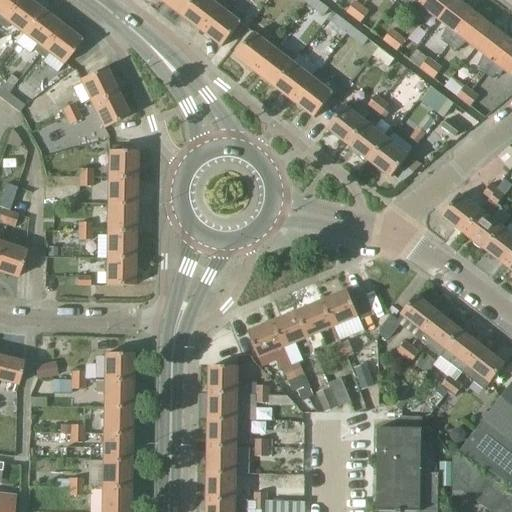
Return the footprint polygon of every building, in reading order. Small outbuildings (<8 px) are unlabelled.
[(0,26),(5,30),(9,24),(22,35),(41,11),(26,0),(17,0),(0,23),(0,26)] [(0,0),(0,23),(17,0),(0,0)] [(164,0),(163,3),(182,18),(195,0),(164,0)] [(208,0),(195,0),(182,18),(201,33),(224,3),(219,0),(217,0),(214,4),(208,0)] [(329,10),(316,0),(312,0),(308,5),(324,18),(329,10)] [(410,0),(405,14),(411,18),(425,0),(410,0)] [(425,0),(411,18),(419,24),(430,15),(438,21),(454,0),(425,0)] [(456,0),(454,0),(438,21),(447,28),(441,42),(447,46),(473,13),(456,0)] [(355,2),(346,13),(353,18),(361,7),(355,2)] [(224,3),(201,33),(221,48),(240,24),(227,14),(231,8),(224,3)] [(369,13),(361,7),(353,18),(360,24),(369,13)] [(31,50),(38,55),(60,26),(41,11),(22,35),(35,45),(31,50)] [(473,13),(447,46),(456,52),(466,43),(474,49),(491,27),(473,13)] [(336,16),(331,23),(347,35),(353,28),(336,16)] [(62,65),(80,41),(60,26),(38,55),(43,59),(47,54),(62,65)] [(491,27),(474,49),(483,56),(477,69),(484,74),(509,41),(491,27)] [(353,28),(347,35),(363,48),(368,40),(353,28)] [(391,30),(383,42),(389,47),(398,35),(391,30)] [(253,34),(235,59),(255,74),(275,48),(278,44),(271,40),(267,45),(253,34)] [(397,53),(406,41),(398,35),(389,47),(397,53)] [(511,43),(509,41),(484,74),(493,80),(496,76),(499,78),(504,72),(511,78),(511,76),(511,43)] [(275,48),(255,74),(274,89),(293,65),(280,55),(281,53),(284,49),(278,44),(275,48)] [(428,58),(420,70),(426,74),(434,63),(428,58)] [(442,69),(434,63),(426,74),(434,80),(442,69)] [(293,65),(274,89),(293,104),(316,75),(310,70),(306,75),(293,65)] [(79,80),(91,105),(115,93),(103,68),(79,80)] [(407,68),(386,94),(401,106),(422,80),(407,68)] [(316,75),(293,104),(313,120),(332,96),(319,85),(323,80),(317,75),(316,75)] [(8,95),(11,92),(13,88),(5,83),(0,88),(0,87),(0,99),(2,102),(8,95)] [(465,87),(457,98),(462,102),(471,91),(465,87)] [(432,89),(422,102),(443,119),(454,105),(432,89)] [(471,108),(479,98),(471,91),(462,102),(470,109),(471,108)] [(103,129),(127,118),(115,93),(91,105),(103,129)] [(8,95),(2,102),(19,114),(24,106),(8,95)] [(376,96),(368,107),(374,112),(383,101),(376,96)] [(382,117),(390,106),(383,101),(374,112),(382,117)] [(62,110),(65,117),(77,111),(74,105),(62,110)] [(343,108),(327,129),(348,145),(365,124),(363,123),(370,115),(363,110),(356,118),(343,108)] [(81,120),(77,111),(65,117),(69,126),(81,120)] [(365,124),(348,145),(369,162),(385,140),(365,124)] [(426,135),(418,129),(410,139),(418,145),(426,135)] [(385,140),(369,162),(390,178),(407,157),(385,140)] [(507,147),(496,157),(510,173),(511,169),(511,146),(510,145),(507,147)] [(107,151),(107,178),(134,179),(134,151),(107,151)] [(92,188),(92,178),(79,178),(78,188),(92,188)] [(134,179),(107,178),(107,205),(133,205),(134,179)] [(511,187),(511,186),(504,180),(496,190),(504,196),(511,187)] [(496,190),(491,186),(483,196),(489,200),(496,190)] [(485,205),(463,234),(485,251),(501,230),(510,218),(501,212),(502,210),(501,209),(497,206),(504,196),(496,190),(489,200),(485,205)] [(458,197),(442,218),(463,234),(485,205),(474,196),(468,204),(458,197)] [(107,205),(106,232),(133,232),(133,205),(107,205)] [(0,216),(0,224),(6,226),(10,213),(2,210),(0,216)] [(17,218),(18,216),(10,213),(6,226),(14,229),(17,218)] [(78,233),(78,231),(91,231),(91,225),(79,224),(79,221),(57,220),(57,233),(78,233)] [(511,238),(501,230),(485,251),(506,267),(511,259),(511,238)] [(91,231),(78,231),(78,233),(77,241),(91,242),(91,231)] [(106,232),(106,258),(132,259),(133,232),(106,232)] [(0,272),(17,278),(25,253),(0,244),(0,272)] [(132,286),(132,259),(106,258),(105,286),(132,286)] [(90,277),(77,277),(77,287),(90,287),(90,277)] [(348,292),(323,303),(334,328),(359,317),(348,292)] [(415,297),(402,314),(402,315),(424,332),(437,315),(415,297)] [(323,303),(298,313),(309,338),(334,328),(323,303)] [(298,313),(274,323),(284,348),(309,338),(298,313)] [(424,332),(418,340),(440,357),(459,332),(437,315),(424,332)] [(274,323),(249,334),(259,359),(284,348),(274,323)] [(459,332),(440,357),(462,374),(481,349),(459,332)] [(406,342),(397,353),(404,358),(412,347),(406,342)] [(350,343),(341,346),(346,359),(355,356),(350,343)] [(333,349),(338,362),(346,359),(341,346),(333,349)] [(419,352),(412,347),(404,358),(410,363),(419,352)] [(481,349),(462,374),(485,391),(491,383),(491,384),(504,367),(481,349)] [(131,354),(104,354),(103,381),(130,382),(131,354)] [(419,366),(430,373),(436,362),(425,355),(419,366)] [(0,380),(18,385),(23,364),(0,358),(0,380)] [(299,363),(292,366),(301,388),(308,385),(299,363)] [(210,366),(210,393),(271,394),(271,388),(257,388),(257,384),(237,383),(237,367),(210,366)] [(289,383),(295,391),(301,388),(292,366),(284,369),(289,383)] [(442,398),(443,399),(456,381),(450,376),(436,394),(442,398)] [(328,384),(338,408),(351,403),(341,379),(328,384)] [(51,395),(71,395),(71,391),(84,391),(84,381),(56,380),(56,382),(51,382),(51,395)] [(103,408),(130,408),(130,382),(103,381),(103,408)] [(448,407),(463,387),(456,381),(443,399),(442,398),(440,401),(448,407)] [(511,383),(460,451),(511,488),(511,383)] [(404,384),(394,399),(405,407),(416,392),(404,384)] [(317,395),(325,414),(338,409),(329,389),(317,395)] [(210,393),(209,420),(236,420),(237,407),(249,408),(249,396),(256,397),(256,405),(270,405),(271,394),(210,393)] [(102,435),(129,435),(130,408),(103,408),(102,435)] [(421,420),(401,419),(401,430),(379,430),(378,511),(438,511),(439,474),(438,467),(430,467),(430,452),(422,451),(422,430),(421,430),(421,420)] [(209,425),(209,447),(236,447),(236,420),(209,420),(209,425)] [(70,434),(70,427),(60,426),(60,436),(70,436),(70,434)] [(70,427),(70,434),(70,436),(83,436),(83,434),(83,427),(70,427)] [(102,461),(129,462),(129,435),(102,435),(102,461)] [(83,444),(83,436),(70,436),(69,444),(83,444)] [(255,448),(255,449),(269,449),(269,448),(269,441),(255,441),(255,448)] [(209,447),(208,474),(235,474),(236,449),(236,447),(209,447)] [(255,449),(255,458),(269,458),(269,450),(269,449),(255,449)] [(453,460),(452,497),(469,497),(478,469),(457,454),(453,460)] [(102,461),(101,488),(128,488),(129,462),(102,461)] [(495,481),(478,469),(469,497),(479,504),(495,481)] [(208,483),(208,501),(246,501),(246,476),(248,476),(248,474),(235,474),(208,474),(208,483)] [(301,488),(301,476),(270,476),(269,487),(301,488)] [(505,488),(495,481),(479,504),(488,511),(505,488)] [(58,497),(82,498),(82,487),(69,487),(69,489),(58,489),(58,497)] [(101,488),(100,511),(127,511),(128,488),(101,488)] [(490,511),(502,511),(511,499),(511,493),(505,488),(488,511),(490,511)] [(254,502),(268,502),(268,503),(298,504),(298,493),(267,492),(267,495),(254,494),(254,502)] [(0,496),(0,511),(12,511),(14,498),(0,496)] [(511,511),(511,499),(502,511),(511,511)] [(208,501),(207,511),(247,511),(247,502),(246,502),(246,501),(208,501)] [(254,511),(267,511),(268,503),(268,502),(254,502),(254,511)]
